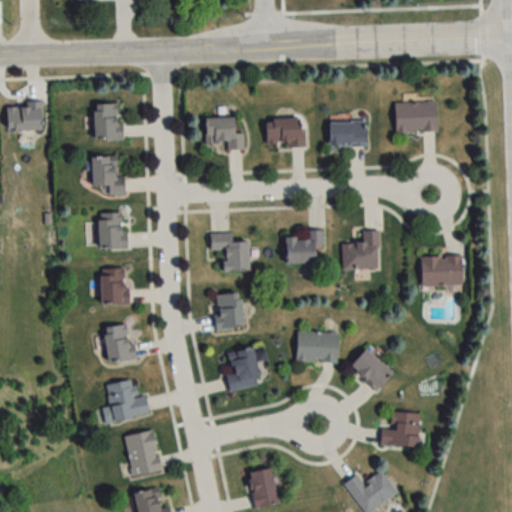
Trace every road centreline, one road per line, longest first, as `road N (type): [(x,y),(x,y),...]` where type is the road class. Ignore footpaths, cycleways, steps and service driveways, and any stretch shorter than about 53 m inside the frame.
road 1 (residential): [(0,57),(511,36)]
road 2 (residential): [(160,53),(171,329),(210,511)]
road 3 (residential): [(163,196),(422,193)]
road 4 (residential): [(194,443),(324,419)]
